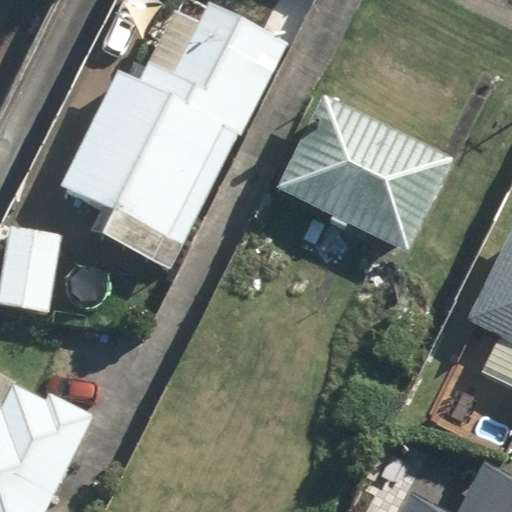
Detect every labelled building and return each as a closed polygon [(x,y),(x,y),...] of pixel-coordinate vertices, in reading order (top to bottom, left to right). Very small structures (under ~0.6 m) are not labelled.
[(113,76),(56,193),(97,214),(86,238),(166,277),(233,141),(238,144),(283,51),(205,10),(196,28),(170,16),(135,87),(113,76)] [(272,195),(403,259),(449,166),(319,102),(272,195)] [(511,227),(464,327),(496,342),(478,380),(511,396),(511,227)] [(7,232),(0,273),(0,310),(46,318),(59,241),(7,232)] [(0,511),(44,511),(89,422),(45,400),(42,408),(10,392),(12,389),(0,382),(0,511)] [(431,511),(407,500),(400,511),(511,511),(511,483),(481,468),(457,511),(431,511)]
